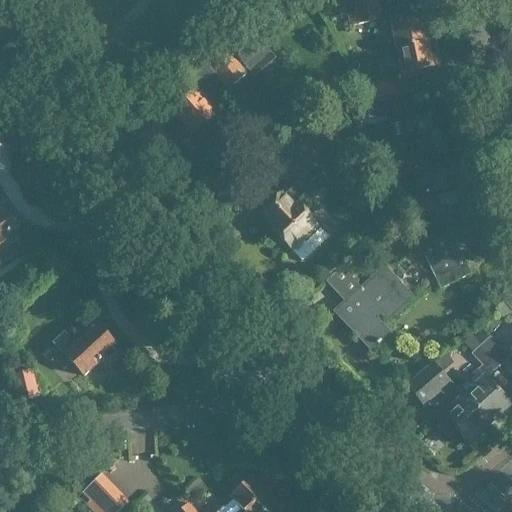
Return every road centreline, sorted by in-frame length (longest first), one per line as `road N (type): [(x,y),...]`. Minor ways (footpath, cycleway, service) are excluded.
road 1 (secondary): [(269,369),(120,205),(0,3)]
road 2 (residential): [(0,435),(215,412),(269,369)]
road 3 (secondary): [(425,511),(269,369)]
road 4 (residential): [(511,129),(477,0)]
